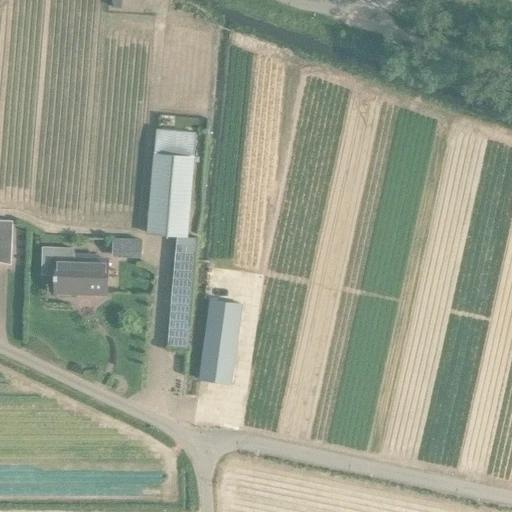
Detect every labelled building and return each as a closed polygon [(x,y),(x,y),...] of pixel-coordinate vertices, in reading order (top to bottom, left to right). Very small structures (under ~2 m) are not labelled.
[(156,129),(154,152),(193,156),(195,132),(156,129)] [(193,156),(154,152),(147,232),(177,235),(187,236),(193,156)] [(0,257),(11,258),(12,220),(0,219),(0,257)] [(113,234),(112,253),(143,255),(144,236),(113,234)] [(196,236),(187,236),(177,235),(167,347),(186,349),(196,236)] [(83,292),(106,293),(107,260),(90,259),(90,255),(72,255),(73,248),(52,247),(51,258),(55,258),(55,274),(53,274),(53,279),(55,279),(54,291),(73,291),(73,288),(76,288),(83,288),(83,292)] [(239,304),(210,300),(199,379),(230,383),(238,327),(236,327),(239,304)]
